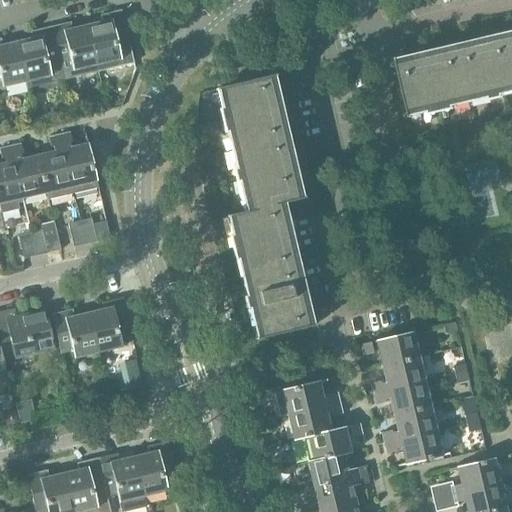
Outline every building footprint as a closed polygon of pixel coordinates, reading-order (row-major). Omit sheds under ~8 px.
[(102,23),(87,27),(96,66),(120,60),(119,52),(130,50),(121,10),(100,15),(102,23)] [(70,22),(50,27),(60,66),(71,64),(72,71),(96,66),(87,27),(72,30),(70,22)] [(26,82),(28,90),(64,82),(60,66),(50,27),(30,32),(32,40),(17,43),(26,82)] [(2,88),(26,82),(17,43),(2,47),(0,39),(0,38),(0,80),(1,80),(2,88)] [(511,38),(399,65),(398,59),(396,59),(410,118),(411,117),(410,111),(511,86),(511,38)] [(216,90),(216,91),(223,89),(251,211),(226,217),(226,218),(233,216),(237,234),(232,236),(256,338),(255,338),(255,340),(314,326),(314,324),(307,326),(278,205),(303,199),(303,198),(296,199),(268,78),(273,77),(273,76),(216,90)] [(69,132),(58,134),(72,192),(97,186),(87,145),(73,148),(69,132)] [(51,153),(38,156),(46,192),(47,198),(72,192),(58,134),(48,137),(51,153)] [(20,143),(9,146),(22,198),(46,192),(38,156),(24,160),(20,143)] [(0,165),(0,213),(18,209),(17,204),(23,203),(22,198),(9,146),(0,148),(0,154),(2,165),(0,165)] [(91,218),(79,221),(85,245),(96,242),(91,218)] [(85,245),(79,221),(67,224),(73,247),(85,245)] [(42,230),(30,233),(35,256),(47,253),(42,230)] [(35,256),(30,233),(18,235),(24,259),(35,256)] [(103,311),(89,314),(97,352),(121,346),(120,340),(131,337),(122,298),(101,303),(103,311)] [(14,308),(0,311),(0,343),(10,341),(14,359),(54,350),(45,310),(15,317),(14,308)] [(97,352),(89,314),(74,318),(72,310),(51,314),(61,354),(72,351),(73,357),(97,352)] [(456,331),(454,323),(443,325),(445,334),(456,331)] [(379,352),(382,366),(418,358),(412,333),(360,345),(363,356),(379,352)] [(369,384),(372,394),(424,382),(418,358),(382,366),(385,380),(369,384)] [(139,373),(135,360),(123,363),(126,376),(139,373)] [(452,367),(454,375),(466,372),(464,364),(452,367)] [(466,372),(454,375),(456,383),(468,381),(466,372)] [(281,417),(288,416),(288,415),(340,403),(337,392),(321,396),(317,382),(275,392),(281,417)] [(390,401),(394,415),(429,407),(424,382),(372,394),(374,405),(390,401)] [(235,402),(237,410),(249,407),(247,399),(235,402)] [(29,401),(15,404),(19,423),(30,420),(29,414),(32,413),(29,401)] [(294,441),(302,439),(308,437),(329,431),(326,418),(342,414),(340,403),(288,415),(288,416),(294,441)] [(381,433),(383,443),(435,431),(429,407),(394,415),(397,429),(381,433)] [(14,411),(3,414),(6,425),(16,423),(14,411)] [(464,416),(466,424),(477,421),(476,413),(464,416)] [(477,421),(466,424),(468,433),(480,430),(477,421)] [(302,439),(308,462),(313,460),(314,461),(349,453),(346,439),(362,435),(360,424),(329,431),(308,437),(302,439)] [(435,431),(383,443),(386,454),(402,450),(405,465),(441,456),(435,431)] [(250,441),(252,450),(264,447),(262,439),(250,441)] [(148,455),(134,458),(142,495),(143,495),(166,490),(165,484),(177,481),(167,442),(146,446),(148,455)] [(264,447),(252,450),(254,458),(266,456),(264,447)] [(117,453),(96,458),(106,498),(117,495),(120,511),(121,511),(145,506),(143,495),(142,495),(134,458),(119,462),(117,453)] [(308,462),(313,487),(367,474),(365,466),(353,469),(349,453),(314,461),(313,460),(308,462)] [(78,471),(63,475),(72,511),(73,511),(72,511),(109,511),(106,498),(96,458),(76,463),(78,471)] [(449,487),(451,495),(498,484),(493,459),(457,467),(461,484),(449,487)] [(72,511),(63,475),(49,478),(47,470),(26,475),(34,511),(72,511),(73,511),(72,511)] [(313,487),(319,511),(361,502),(357,486),(369,483),(367,474),(313,487)] [(441,511),(454,509),(447,483),(426,489),(432,511),(441,511)] [(465,501),(467,511),(489,511),(504,508),(498,484),(451,495),(453,503),(465,501)] [(268,489),(269,498),(281,495),(279,486),(268,489)] [(281,495),(269,498),(272,506),(283,503),(281,495)] [(319,511),(363,511),(361,502),(319,511)]
